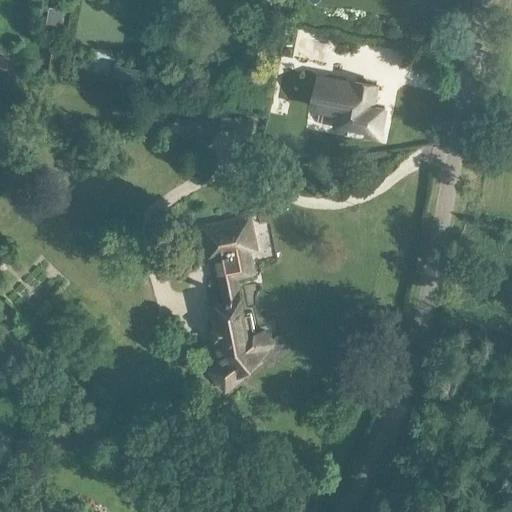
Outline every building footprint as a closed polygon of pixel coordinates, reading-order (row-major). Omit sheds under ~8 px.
[(62,8),(47,5),(43,29),(59,32),(62,8)] [(51,46),(49,61),(57,62),(59,47),(51,46)] [(55,76),(57,62),(49,61),(47,75),(55,76)] [(148,70),(114,63),(110,84),(144,90),(148,70)] [(321,78),(317,106),(335,109),(332,126),(377,134),(382,110),(368,107),(372,87),(321,78)] [(189,124),(185,122),(178,132),(205,150),(219,129),(196,114),(189,124)] [(249,134),(253,120),(235,116),(235,118),(222,115),(220,124),(232,127),(232,130),(249,134)] [(225,392),(264,360),(261,357),(269,350),(268,348),(275,342),(274,342),(276,340),(265,328),(255,330),(252,312),(245,313),(239,280),(253,278),(253,274),(256,273),(252,252),(259,251),(252,213),(197,223),(205,262),(209,261),(211,262),(214,278),(218,277),(222,299),(207,302),(213,331),(209,331),(214,358),(217,361),(206,370),(225,392)] [(0,268),(4,268),(8,264),(8,257),(3,253),(0,252),(0,268)]
